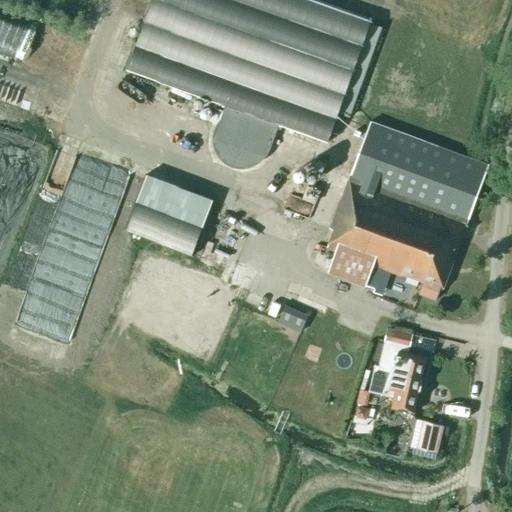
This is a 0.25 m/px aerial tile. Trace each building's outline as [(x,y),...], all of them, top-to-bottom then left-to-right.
[(316,0),(149,0),(126,66),(228,104),(236,82),(337,119),(372,20),(316,0)] [(335,250),(327,270),(374,288),(381,268),(401,276),(402,274),(423,281),(419,293),(436,299),(439,289),(442,290),(488,165),(370,121),(329,228),(333,230),(327,247),(335,250)] [(133,204),(123,236),(196,259),(205,227),(133,204)] [(28,295),(59,303),(71,255),(40,247),(28,295)] [(287,305),(277,323),(301,336),(311,318),(287,305)] [(371,382),(369,391),(394,397),(392,407),(414,412),(426,357),(408,352),(409,346),(410,346),(412,334),(387,328),(384,340),(378,366),(374,365),(371,382)] [(368,398),(369,391),(371,382),(362,380),(358,396),(368,398)] [(370,409),(357,405),(353,422),(366,425),(370,409)] [(442,425),(423,420),(417,448),(436,452),(442,425)]
